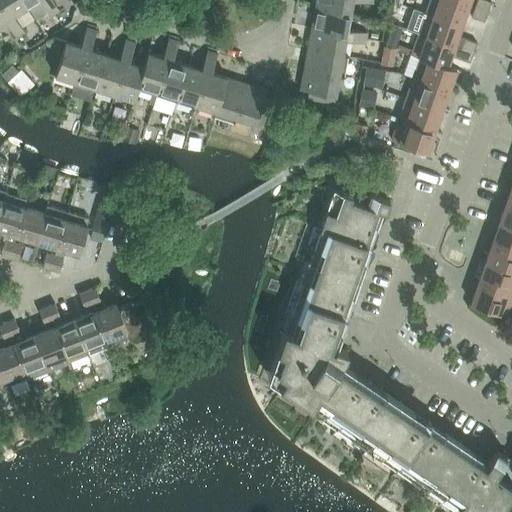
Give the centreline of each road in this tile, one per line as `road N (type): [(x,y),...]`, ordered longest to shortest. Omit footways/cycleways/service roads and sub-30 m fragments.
road 1 (residential): [(407,287),(443,184),(473,161),(511,7)]
road 2 (residential): [(407,287),(383,347),(511,433)]
road 3 (residential): [(511,355),(407,287)]
